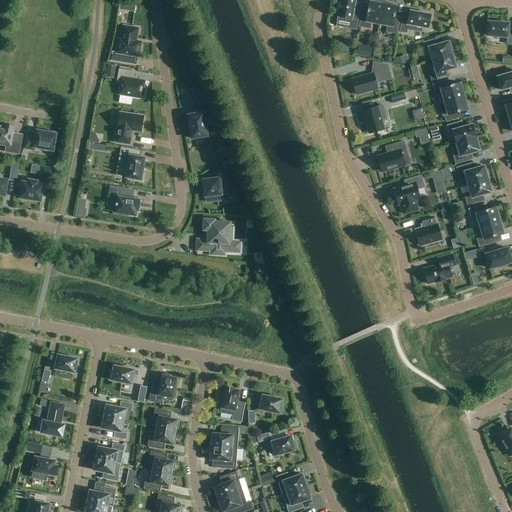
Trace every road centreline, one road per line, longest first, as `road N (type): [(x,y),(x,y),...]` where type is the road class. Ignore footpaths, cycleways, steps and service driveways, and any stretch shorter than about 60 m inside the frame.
road 1 (residential): [(511,288),(424,318),(413,313),(398,242),(342,143),(317,25),(322,0)]
road 2 (residential): [(155,0),(181,196),(177,218),(149,241),(0,220)]
road 3 (track): [(260,0),(394,320)]
road 4 (residential): [(208,359),(295,380),(337,511)]
road 5 (residential): [(457,0),(511,193)]
road 6 (residential): [(101,337),(66,511)]
road 7 (residential): [(208,359),(194,448),(204,511)]
road 8 (residential): [(505,511),(471,418),(511,395)]
